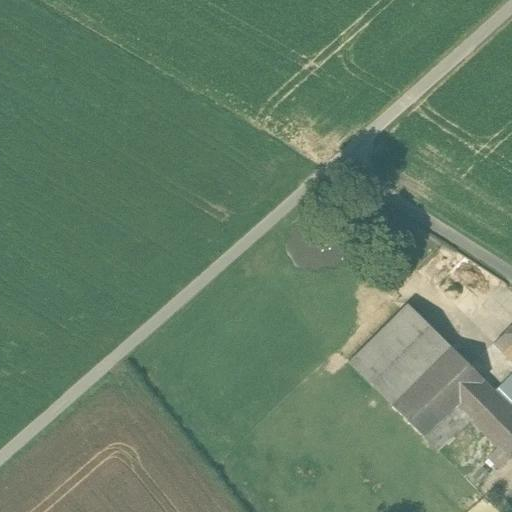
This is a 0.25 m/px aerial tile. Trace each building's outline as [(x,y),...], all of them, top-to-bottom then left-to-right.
[(407,304),(348,362),(391,405),(451,347),(407,304)] [(511,323),(493,343),(511,361),(511,323)] [(451,347),(391,405),(423,437),(482,379),(483,379),(451,347)] [(511,373),(497,388),(511,402),(511,373)] [(511,407),(482,379),(423,437),(437,451),(469,419),(496,447),(487,457),(498,469),(511,455),(511,407)]
